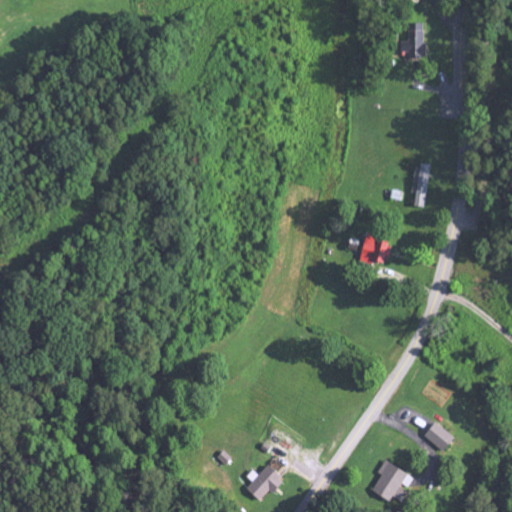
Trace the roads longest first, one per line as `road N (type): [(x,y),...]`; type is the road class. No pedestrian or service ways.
road 1 (secondary): [(305,511),(408,362),(439,291),(464,156),(460,41),(467,0)]
road 2 (residential): [(454,228),(475,217),(511,102)]
